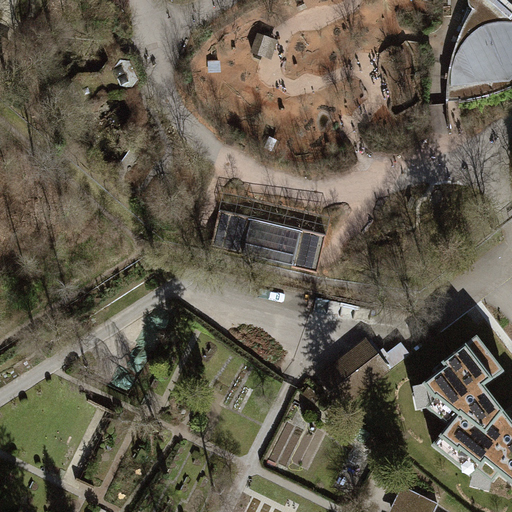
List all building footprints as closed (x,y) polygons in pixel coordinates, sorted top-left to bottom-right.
[(511,0),(467,0),(468,1),(468,6),(472,10),(459,34),(450,60),(446,80),(446,104),(453,104),(466,103),(486,99),(506,92),(511,88),(511,0)] [(109,58),(98,74),(106,95),(127,97),(134,114),(126,125),(136,132),(146,117),(136,93),(140,87),(145,80),(134,55),(127,54),(119,54),(108,31),(101,39),(109,58)] [(271,39),(256,34),(249,54),(253,55),(252,58),(259,61),(260,57),(264,59),(271,39)] [(78,74),(71,82),(84,110),(94,109),(106,95),(98,74),(78,74)] [(251,219),(219,212),(216,226),(211,249),(318,273),(322,256),(326,237),(301,231),(300,232),(251,221),(251,219)] [(359,399),(395,365),(367,336),(332,370),(359,399)] [(511,484),(511,421),(485,387),(504,372),(476,336),(434,370),(437,374),(422,385),(434,400),(427,409),(448,426),(432,446),(472,477),(477,471),(493,483),(500,475),(511,484)] [(433,511),(438,502),(401,485),(388,511),(433,511)]
